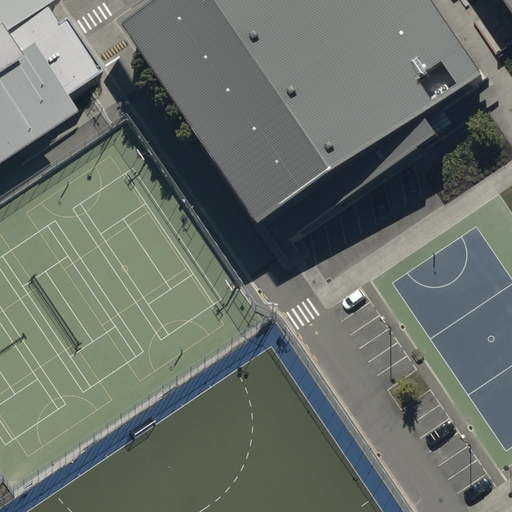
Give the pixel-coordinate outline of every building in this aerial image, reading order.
[(0,0),(0,189),(76,137),(66,122),(102,98),(64,44),(58,49),(47,31),(63,18),(50,0),(0,0)] [(429,0),(176,0),(125,35),(274,252),(286,243),(295,256),(444,155),(433,138),(496,96),(429,0)] [(114,169),(103,153),(78,172),(89,187),(114,169)] [(168,234),(159,220),(125,243),(134,256),(168,234)] [(117,269),(106,254),(74,275),(85,291),(117,269)] [(38,322),(16,288),(0,298),(0,321),(12,339),(38,322)]
